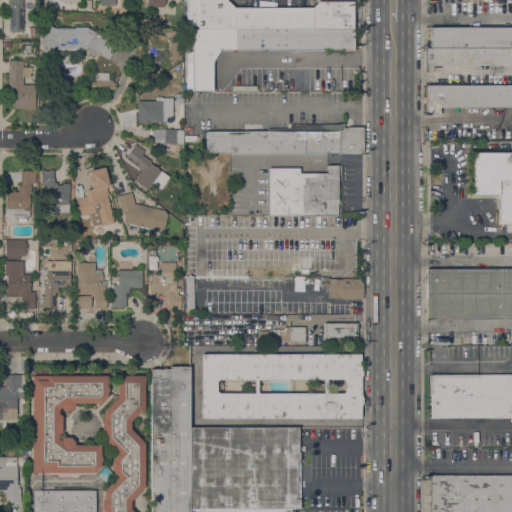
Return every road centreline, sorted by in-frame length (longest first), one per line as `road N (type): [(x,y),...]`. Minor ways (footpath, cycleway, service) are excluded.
road 1 (primary): [(395,511),(394,57)]
road 2 (residential): [(0,342),(138,342)]
